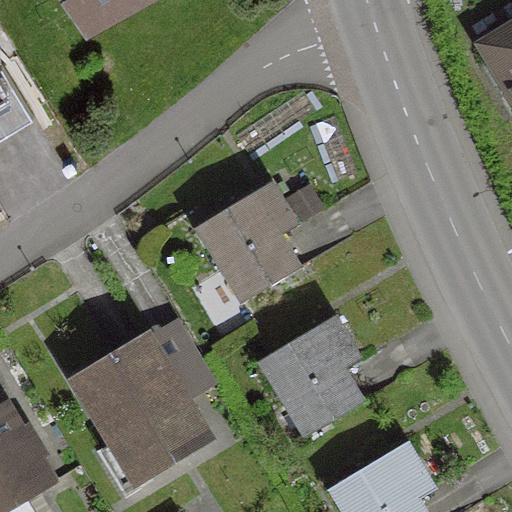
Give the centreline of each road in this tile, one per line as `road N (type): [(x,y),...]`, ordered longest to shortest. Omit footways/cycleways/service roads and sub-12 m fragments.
road 1 (residential): [(375,23),(274,58),(0,258)]
road 2 (residential): [(375,23),(399,95),(511,346)]
